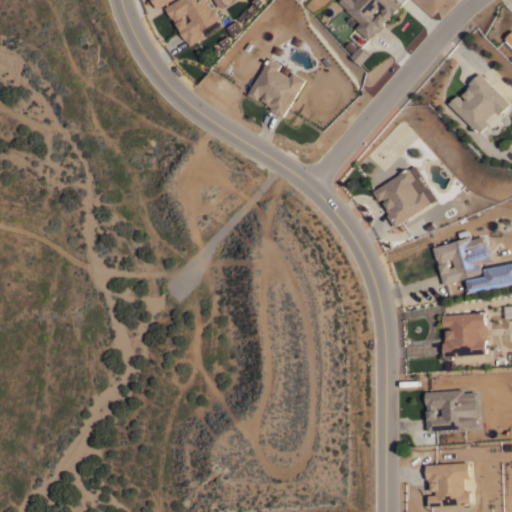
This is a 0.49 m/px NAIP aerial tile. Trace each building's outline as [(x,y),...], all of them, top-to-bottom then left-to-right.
[(172,0),(159,9),(153,0),(172,0)] [(206,0),(213,9),(214,8),(221,18),(203,30),(206,35),(192,45),(188,39),(187,39),(179,27),(180,26),(174,17),(173,17),(166,7),(176,0),(206,0)] [(215,0),(233,0),(220,8),(215,0)] [(395,0),(401,5),(393,15),(392,14),(384,23),(385,24),(376,35),(375,34),(371,39),(357,27),(361,22),(347,10),(348,9),(340,1),(340,0),(395,0)] [(372,55),(363,65),(353,56),(362,46),(372,55)] [(284,116),(271,109),(273,107),(267,103),(268,101),(262,98),(263,97),(260,96),(258,100),(248,94),(265,66),(264,65),(266,61),(268,62),(270,57),(282,64),(279,69),(290,76),(293,71),(306,79),(284,116)] [(481,132),(477,129),(476,130),(473,126),(474,125),(451,103),(460,94),(465,99),(467,97),(465,94),(469,90),(467,89),(472,84),(470,82),(481,72),(511,103),(500,113),(503,117),(501,120),(499,123),(496,125),(493,127),(489,124),(481,132)] [(396,226),(388,214),(390,213),(386,207),(388,206),(385,201),(386,201),(383,197),(380,200),(374,191),(400,173),(400,172),(405,169),(405,170),(409,167),(410,168),(415,165),(421,174),(419,176),(427,188),(429,187),(437,199),(396,226)] [(471,236),(471,239),(474,238),(477,248),(475,249),(478,261),(480,260),(484,271),(481,272),(481,273),(445,284),(441,270),(442,270),(439,258),(437,259),(434,247),(471,236)] [(475,312),(475,311),(482,310),(483,311),(485,311),(486,323),(487,324),(488,326),(490,329),(490,332),(490,335),(488,337),(487,339),(488,353),(445,356),(444,342),(446,341),(446,335),(448,335),(448,329),(452,329),(452,325),(444,325),(444,314),(475,312)] [(464,388),(464,392),(466,391),(467,402),(465,402),(466,415),(468,415),(469,426),(466,426),(466,427),(429,430),(428,416),(429,416),(428,404),(427,404),(426,391),(464,388)] [(469,461),(470,477),(465,477),(465,491),(471,490),(472,503),(467,504),(467,505),(462,505),(462,504),(430,506),(430,494),(437,494),(436,490),(432,490),(432,484),(430,484),(430,478),(427,478),(426,464),(469,461)]
